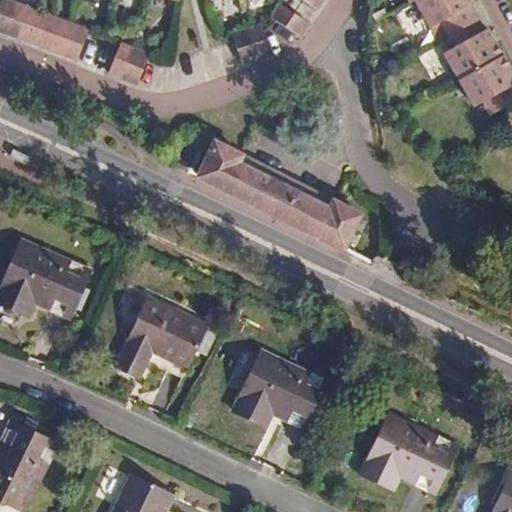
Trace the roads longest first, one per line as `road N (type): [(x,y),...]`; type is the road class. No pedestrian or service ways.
road 1 (tertiary): [(511,351),(0,107)]
road 2 (tertiary): [(0,131),(511,372)]
road 3 (residential): [(0,50),(128,97),(168,103),(322,44)]
road 4 (residential): [(310,511),(74,397),(0,370)]
road 5 (residential): [(322,44),(353,75),(367,163),(391,194),(413,213),(511,250)]
